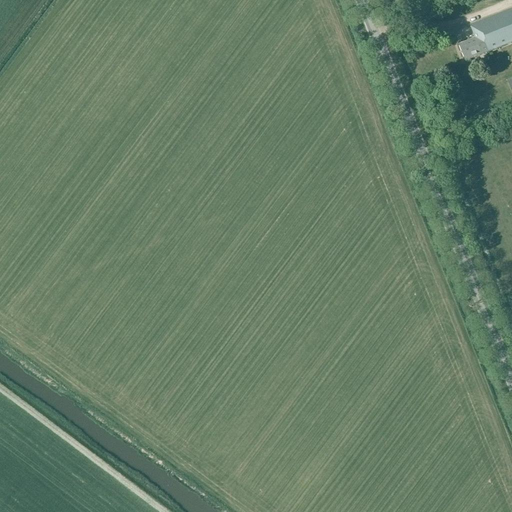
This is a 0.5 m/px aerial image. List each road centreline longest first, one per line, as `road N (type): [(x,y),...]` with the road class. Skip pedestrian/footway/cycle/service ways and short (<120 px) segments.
road 1 (unclassified): [(511,373),(359,0)]
road 2 (unknown): [(376,42),(511,7)]
